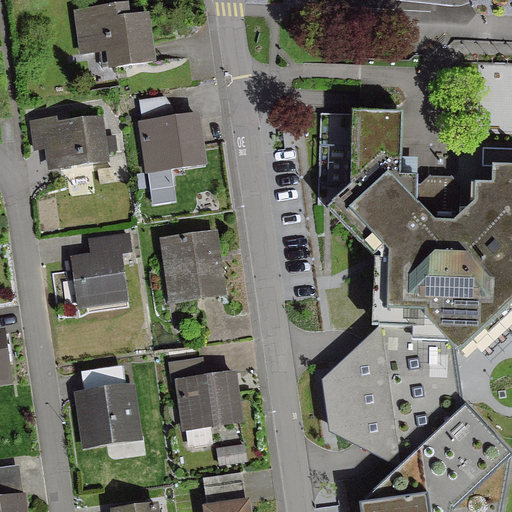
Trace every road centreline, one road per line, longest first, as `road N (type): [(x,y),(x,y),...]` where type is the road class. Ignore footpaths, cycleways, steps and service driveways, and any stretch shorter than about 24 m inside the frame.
road 1 (residential): [(228,0),(299,511)]
road 2 (residential): [(0,163),(19,217),(61,511)]
